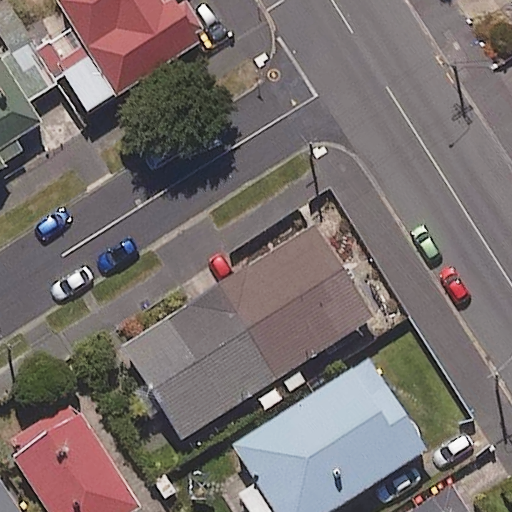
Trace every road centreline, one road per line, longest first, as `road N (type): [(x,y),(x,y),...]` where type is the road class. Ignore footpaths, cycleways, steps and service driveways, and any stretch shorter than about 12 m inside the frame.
road 1 (residential): [(0,295),(371,59)]
road 2 (tertiary): [(371,59),(511,281)]
